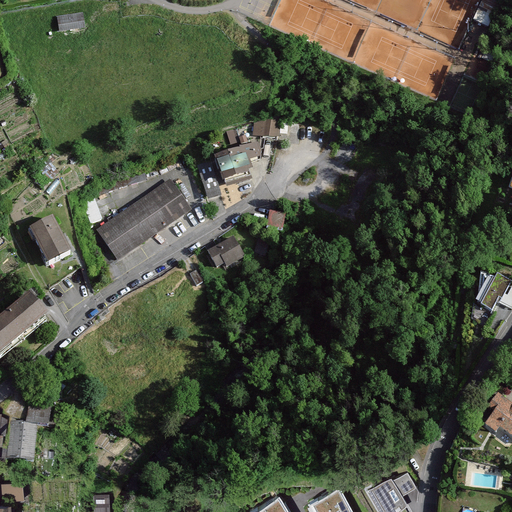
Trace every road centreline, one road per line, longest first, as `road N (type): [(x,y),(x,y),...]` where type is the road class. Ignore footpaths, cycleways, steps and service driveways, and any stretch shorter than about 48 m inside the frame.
road 1 (residential): [(0,394),(142,273),(326,161)]
road 2 (tertiary): [(429,511),(444,444),(511,335)]
